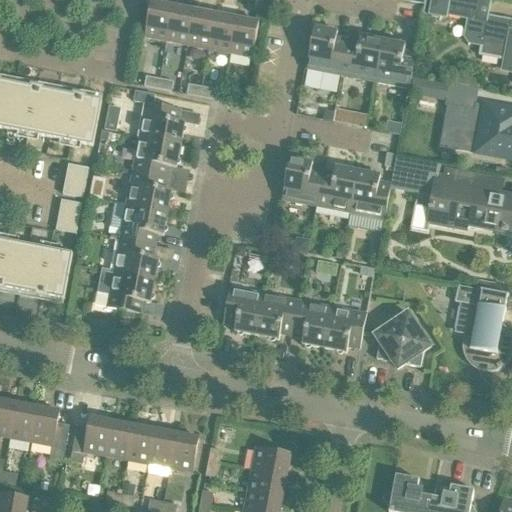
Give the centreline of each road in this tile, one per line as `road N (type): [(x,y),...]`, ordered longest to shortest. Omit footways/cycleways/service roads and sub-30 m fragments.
road 1 (residential): [(176,382),(204,227),(273,154),(302,0)]
road 2 (residential): [(0,52),(111,73),(125,0)]
road 3 (residential): [(176,382),(0,351)]
road 4 (residential): [(350,413),(176,382)]
road 5 (residential): [(511,445),(350,413)]
